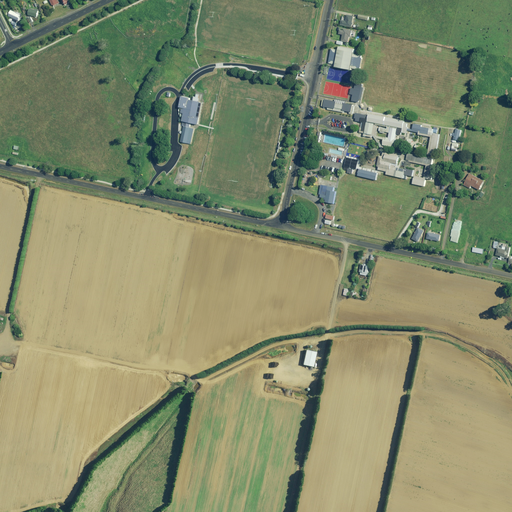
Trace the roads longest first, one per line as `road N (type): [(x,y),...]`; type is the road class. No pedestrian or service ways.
road 1 (unclassified): [(0,166),(281,226)]
road 2 (unclassified): [(281,226),(511,275)]
road 3 (unclassified): [(330,0),(281,226)]
